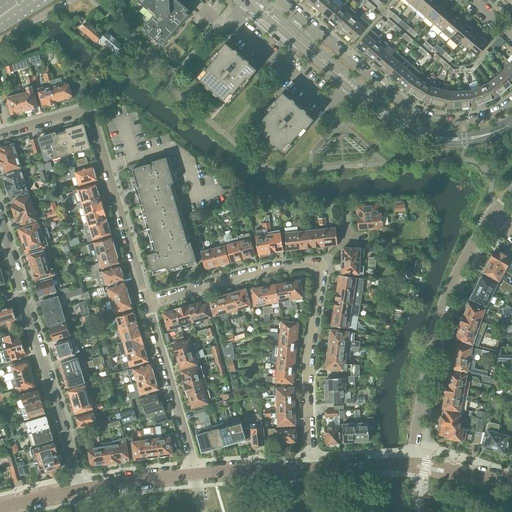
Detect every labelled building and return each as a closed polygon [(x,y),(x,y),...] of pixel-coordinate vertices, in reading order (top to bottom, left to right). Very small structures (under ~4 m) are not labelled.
[(177,0),(136,0),(154,15),(142,29),(151,36),(148,39),(151,42),(154,39),(162,46),(192,13),(177,0)] [(319,0),(314,7),(322,13),(333,1),(333,0),(319,0)] [(426,0),(411,0),(409,3),(418,10),(426,0)] [(426,17),(438,3),(434,0),(426,0),(418,10),(426,17)] [(341,8),(333,1),(322,13),(330,21),(341,8)] [(341,8),(330,21),(338,28),(353,10),(345,3),(341,8)] [(438,3),(426,17),(434,24),(446,10),(438,3)] [(361,18),(353,10),(338,28),(346,35),(361,18)] [(446,10),(434,24),(442,32),(445,28),(454,17),(446,10)] [(449,39),(465,21),(457,14),(454,17),(445,28),(442,32),(449,39)] [(394,20),(403,28),(406,24),(402,20),(401,20),(397,17),(394,20)] [(355,42),(369,25),(361,18),(346,35),(355,42)] [(87,21),(80,29),(97,43),(99,40),(100,39),(115,52),(117,51),(122,45),(121,44),(107,32),(104,36),(103,35),(87,21)] [(458,46),(461,42),(473,28),(465,21),(449,39),(458,46)] [(401,30),(392,22),(389,26),(393,29),(397,34),(401,30)] [(414,31),(410,28),(410,27),(406,24),(403,28),(411,34),(414,31)] [(481,35),(473,28),(461,42),(469,49),(481,35)] [(379,37),(371,30),(356,47),(364,54),(379,37)] [(481,35),(469,49),(478,57),(490,43),(481,35)] [(499,36),(497,39),(491,46),(496,50),(504,41),(499,36)] [(364,54),(373,62),(384,49),(388,45),(379,37),(364,54)] [(175,42),(166,53),(177,63),(186,52),(175,42)] [(257,71),(239,56),(226,44),(218,53),(220,54),(205,71),(207,72),(200,80),(224,101),(231,93),(233,95),(247,78),(249,80),(257,71)] [(384,49),(373,62),(381,69),(392,56),(384,49)] [(381,69),(389,76),(400,63),(404,59),(396,52),(392,56),(381,69)] [(404,59),(400,63),(389,76),(397,83),(412,66),(404,59)] [(511,64),(510,63),(503,71),(511,78),(511,64)] [(13,65),(6,67),(7,74),(14,72),(13,65)] [(48,66),(43,67),(45,75),(47,74),(49,81),(53,80),(51,73),(50,73),(48,66)] [(397,83),(405,90),(416,77),(420,73),(412,66),(397,83)] [(503,72),(495,78),(506,90),(511,85),(511,78),(503,71),(503,72)] [(416,77),(405,90),(416,97),(425,83),(416,78),(416,77)] [(428,77),(425,83),(416,97),(426,103),(433,88),(435,82),(428,77)] [(506,90),(495,78),(488,84),(497,98),(506,90)] [(69,82),(51,87),(56,102),(73,98),(72,96),(73,94),(72,92),(71,91),(69,82)] [(497,98),(488,84),(479,87),(485,103),(497,98)] [(27,92),(20,95),(24,112),(26,111),(27,112),(31,111),(31,110),(32,110),(38,108),(33,91),(32,86),(26,88),(27,92)] [(43,87),(38,89),(38,90),(43,106),(47,105),(47,106),(49,105),(50,106),(53,105),(54,104),(56,104),(56,102),(51,87),(44,89),(43,87)] [(474,107),(485,103),(479,87),(470,91),(472,96),(474,107)] [(438,106),(442,90),(433,88),(426,103),(438,106)] [(438,106),(450,109),(451,92),(442,90),(438,106)] [(470,91),(461,92),(462,108),(474,107),(472,96),(470,91)] [(462,108),(461,92),(451,92),(450,109),(462,108)] [(10,93),(6,94),(7,98),(11,116),(17,114),(18,113),(19,114),(23,113),(23,112),(24,112),(20,95),(11,97),(10,93)] [(314,121),(296,105),(283,93),(275,102),(277,104),(263,120),(264,122),(257,130),(281,151),(288,143),(290,144),(304,128),(306,130),(314,121)] [(68,131),(69,134),(74,151),(88,147),(82,127),(68,131)] [(74,151),(69,134),(55,138),(60,155),(74,151)] [(40,139),(46,160),(60,155),(55,138),(54,135),(40,139)] [(32,147),(33,151),(39,150),(36,139),(30,140),(32,147)] [(17,156),(14,144),(0,148),(0,159),(8,158),(8,159),(17,156)] [(0,166),(2,174),(21,169),(17,156),(8,159),(8,158),(0,159),(0,166)] [(68,157),(60,159),(62,167),(70,165),(68,157)] [(147,165),(132,170),(139,192),(136,193),(154,253),(148,255),(153,272),(159,270),(160,273),(174,269),(174,271),(183,269),(182,266),(188,264),(188,267),(197,264),(173,183),(177,182),(169,157),(152,162),(153,163),(147,165)] [(77,161),(78,167),(88,164),(86,158),(77,161)] [(43,164),(45,171),(46,171),(46,172),(53,170),(51,162),(43,164)] [(76,172),(75,168),(64,171),(66,180),(76,177),(79,185),(97,180),(93,167),(76,172)] [(4,182),(5,187),(25,182),(21,170),(5,175),(6,179),(4,179),(5,181),(4,182)] [(10,194),(12,198),(28,193),(25,182),(5,187),(7,193),(8,193),(9,194),(10,194)] [(53,195),(59,193),(56,182),(50,184),(53,195)] [(77,204),(82,203),(100,197),(96,185),(73,192),(77,204)] [(64,201),(62,195),(56,197),(58,203),(64,201)] [(14,213),(14,214),(33,208),(29,197),(15,201),(16,205),(12,206),(12,208),(12,209),(13,212),(14,213)] [(103,209),(100,197),(82,203),(85,215),(103,209)] [(369,231),(384,229),(382,214),(380,214),(379,203),(355,206),(359,231),(369,230),(369,231)] [(238,206),(230,208),(231,215),(240,213),(238,206)] [(14,217),(15,219),(16,220),(17,222),(21,221),(22,225),(36,220),(33,208),(14,214),(15,216),(14,217)] [(85,215),(89,227),(107,222),(103,209),(85,215)] [(66,213),(59,215),(60,220),(61,222),(68,220),(66,213)] [(298,231),(297,227),(297,220),(295,220),(293,222),(293,227),(285,228),(285,233),(287,250),(300,248),(298,231)] [(23,241),(49,233),(47,228),(45,229),(43,222),(19,230),(23,241)] [(89,227),(93,240),(111,234),(107,222),(89,227)] [(336,227),(324,229),(325,246),(338,244),(336,227)] [(313,247),(325,246),(324,229),(311,230),(313,247)] [(300,248),(313,247),(311,230),(298,231),(300,248)] [(223,236),(226,246),(231,263),(243,259),(237,237),(237,238),(230,240),(229,235),(228,235),(227,233),(225,233),(225,231),(222,231),(223,236)] [(272,253),(268,232),(263,233),(264,236),(255,237),(258,255),(272,253)] [(268,232),(272,253),(284,251),(281,233),(273,234),(272,232),(268,232)] [(44,247),(44,246),(48,245),(46,239),(50,238),(49,233),(23,241),(26,253),(44,247)] [(256,256),(251,239),(250,234),(237,237),(243,259),(256,256)] [(213,249),(217,266),(230,263),(225,246),(226,246),(223,236),(218,237),(221,247),(213,249)] [(78,237),(68,240),(70,248),(80,244),(78,237)] [(96,248),(98,256),(116,251),(112,237),(87,245),(88,251),(96,248)] [(217,266),(213,249),(205,251),(202,242),(198,243),(205,269),(217,266)] [(343,248),(343,261),(359,262),(360,258),(364,258),(365,249),(343,248)] [(27,256),(31,269),(48,264),(48,263),(50,263),(52,260),(49,252),(47,251),(44,251),(27,256)] [(98,256),(100,263),(96,264),(96,265),(90,267),(92,273),(99,271),(99,269),(102,268),(119,263),(116,251),(98,256)] [(489,261),(490,262),(505,270),(509,264),(511,265),(511,259),(495,251),(489,261)] [(80,261),(78,255),(71,257),(73,263),(80,261)] [(364,266),(359,266),(359,262),(343,261),(342,274),(363,275),(364,266)] [(505,270),(490,262),(484,273),(499,281),(505,270)] [(48,264),(31,269),(35,281),(52,276),(57,274),(56,269),(50,270),(48,264)] [(75,265),(67,268),(69,274),(76,271),(75,265)] [(102,272),(100,273),(99,271),(92,273),(94,279),(97,278),(100,287),(106,285),(124,280),(120,266),(102,272)] [(340,275),(338,288),(362,292),(364,282),(362,279),(340,275)] [(56,292),(55,288),(58,287),(57,286),(60,286),(57,277),(36,283),(40,297),(56,292)] [(476,288),(492,296),(497,284),(482,277),(476,288)] [(292,283),(288,283),(291,299),(302,297),(301,287),(303,287),(304,286),(303,282),(301,281),(298,281),(298,280),(292,281),(292,283)] [(503,281),(501,284),(507,288),(511,290),(511,285),(509,284),(503,281)] [(107,288),(111,301),(129,296),(125,283),(107,288)] [(277,285),(276,286),(279,301),(284,300),(285,306),(287,306),(287,307),(288,313),(293,312),(293,309),(291,303),(291,299),(288,283),(283,284),(283,283),(276,284),(277,285)] [(269,287),(264,288),(267,303),(279,301),(276,286),(275,286),(275,284),(269,286),(269,287)] [(106,294),(104,287),(97,289),(98,296),(106,294)] [(253,290),(252,290),(255,306),(267,303),(264,288),(260,289),(259,287),(253,289),(253,290)] [(360,305),(362,292),(338,288),(336,301),(360,305)] [(486,307),(492,296),(476,288),(471,299),(486,307)] [(245,290),(233,294),(241,321),(242,323),(247,322),(243,308),(250,306),(245,290)] [(236,323),(241,321),(233,294),(222,297),(228,319),(229,319),(228,318),(234,316),(236,323)] [(45,314),(61,309),(59,302),(63,301),(61,296),(41,302),(45,314)] [(111,301),(114,314),(133,308),(129,296),(111,301)] [(223,320),(228,319),(222,297),(210,300),(214,316),(221,314),(223,320)] [(82,317),(90,315),(86,301),(79,304),(82,317)] [(358,318),(360,305),(336,301),(334,314),(358,318)] [(188,306),(192,323),(193,326),(201,324),(201,321),(211,318),(208,309),(203,310),(202,304),(190,307),(189,306),(188,306)] [(480,322),(484,312),(493,316),(495,312),(489,310),(485,308),(484,310),(468,304),(464,317),(480,322)] [(502,315),(502,322),(511,319),(511,314),(511,308),(511,309),(506,304),(503,308),(503,310),(502,315)] [(189,324),(192,323),(188,306),(175,310),(176,311),(179,320),(182,330),(190,328),(189,324)] [(0,323),(0,324),(7,322),(10,332),(17,330),(13,320),(15,319),(15,318),(16,317),(15,314),(13,313),(11,307),(3,309),(3,307),(0,308),(0,323)] [(269,314),(268,307),(263,308),(264,314),(261,315),(263,323),(270,321),(269,314)] [(65,321),(61,309),(45,314),(49,326),(65,321)] [(110,310),(103,312),(105,319),(112,317),(110,310)] [(169,333),(182,330),(179,320),(176,311),(164,314),(169,333)] [(119,330),(137,324),(134,312),(115,317),(119,330)] [(356,330),(358,318),(334,314),(332,326),(356,330)] [(82,317),(86,330),(94,328),(90,315),(82,317),(83,317),(82,317)] [(460,326),(477,332),(476,333),(486,337),(488,332),(478,329),(480,322),(464,317),(460,326)] [(282,322),(281,334),(297,336),(297,331),(299,331),(299,325),(298,325),(298,324),(282,322)] [(49,328),(53,341),(70,336),(66,323),(49,328)] [(121,335),(123,342),(141,337),(137,324),(119,330),(116,331),(117,336),(121,335)] [(477,332),(460,326),(456,339),(472,345),(482,348),(481,348),(486,350),(487,345),(483,344),(474,340),(476,333),(477,332)] [(86,340),(96,337),(94,328),(86,330),(86,331),(83,332),(86,340)] [(330,333),(329,339),(330,339),(330,344),(359,347),(360,343),(353,342),(354,334),(331,331),(331,333),(330,333)] [(17,333),(4,337),(7,349),(23,345),(20,337),(18,337),(17,333)] [(245,333),(233,337),(234,340),(235,342),(246,338),(245,333)] [(270,338),(280,339),(280,346),(296,348),(296,347),(297,347),(298,341),(296,340),(297,336),(281,334),(277,334),(270,333),(270,338)] [(123,342),(126,354),(144,349),(141,337),(123,342)] [(59,359),(61,359),(74,355),(75,355),(80,353),(77,343),(76,344),(74,339),(54,345),(59,359)] [(177,357),(178,357),(197,352),(195,343),(191,344),(189,340),(173,345),(177,357)] [(328,348),(327,354),(329,354),(328,356),(345,358),(350,358),(350,351),(359,352),(359,347),(330,344),(329,348),(328,348)] [(453,352),(453,354),(453,356),(453,357),(470,360),(474,361),(475,353),(475,349),(472,348),(455,344),(454,350),(453,352)] [(7,349),(1,351),(4,363),(25,357),(23,353),(25,353),(23,345),(7,349)] [(269,353),(268,357),(295,360),(295,355),(296,355),(297,348),(296,348),(280,346),(280,347),(273,346),(273,353),(269,353)] [(148,362),(144,349),(126,354),(129,362),(121,364),(123,369),(148,362)] [(233,349),(223,350),(226,360),(232,359),(234,359),(233,349)] [(200,363),(197,352),(178,357),(181,369),(200,363)] [(100,365),(104,364),(104,363),(101,354),(92,356),(93,360),(84,363),(82,357),(76,359),(75,355),(74,355),(61,359),(62,363),(60,363),(64,376),(86,369),(100,365)] [(327,360),(326,366),(327,366),(327,368),(351,371),(351,377),(354,377),(360,377),(360,366),(344,364),(345,358),(328,356),(328,360),(327,360)] [(268,357),(268,362),(278,363),(277,370),(293,371),(294,371),(295,371),(295,364),(294,364),(295,360),(268,357)] [(452,363),(451,369),(483,375),(487,376),(488,372),(474,369),(476,361),(474,361),(470,360),(453,357),(453,358),(452,359),(451,362),(452,363)] [(108,369),(115,367),(112,359),(106,361),(108,369)] [(235,371),(232,359),(226,360),(230,373),(235,371)] [(10,373),(12,380),(32,374),(28,363),(12,368),(13,372),(10,373)] [(132,384),(133,384),(133,383),(155,376),(151,364),(133,370),(134,374),(129,375),(132,384)] [(185,384),(205,378),(201,366),(182,372),(185,384)] [(86,383),(84,379),(89,377),(86,369),(64,376),(68,389),(86,383)] [(266,377),(266,381),(292,384),(293,379),(294,379),(295,372),(293,372),(293,371),(277,370),(277,378),(266,377)] [(114,373),(107,375),(109,382),(116,380),(114,373)] [(448,380),(447,382),(448,384),(448,385),(447,385),(464,388),(467,376),(450,373),(449,379),(448,380)] [(14,387),(17,386),(19,392),(35,387),(32,374),(12,380),(14,387)] [(493,384),(495,378),(487,376),(483,375),(481,382),(493,384)] [(142,397),(141,394),(158,389),(155,376),(133,383),(133,384),(135,392),(127,394),(129,400),(142,397)] [(326,385),(324,385),(325,392),(343,391),(346,391),(346,385),(346,383),(348,383),(355,383),(354,377),(351,377),(341,377),(342,379),(326,379),(326,385)] [(188,397),(189,396),(208,390),(205,378),(185,384),(184,384),(188,397)] [(68,391),(72,402),(89,397),(85,385),(68,391)] [(445,391),(444,397),(445,397),(462,400),(472,402),(472,397),(463,395),(464,388),(447,385),(448,385),(447,385),(446,386),(445,387),(445,390),(445,391)] [(236,398),(237,400),(241,399),(243,399),(241,388),(234,389),(236,398)] [(274,396),(268,396),(268,402),(277,402),(277,401),(294,401),(294,388),(274,389),(274,396)] [(21,408),(42,402),(38,389),(18,395),(19,400),(17,401),(20,408),(21,408)] [(192,408),(208,403),(207,399),(211,398),(208,390),(189,396),(192,408)] [(343,391),(325,392),(325,398),(327,398),(327,404),(343,403),(343,391)] [(165,412),(162,401),(161,400),(159,401),(157,394),(143,398),(145,405),(143,406),(144,407),(142,411),(144,414),(146,416),(147,418),(165,412)] [(89,397),(72,402),(76,414),(92,409),(89,397)] [(444,403),(443,409),(460,412),(462,400),(445,397),(445,398),(444,399),(444,402),(444,403)] [(277,408),(275,408),(276,414),(295,413),(294,401),(277,401),(277,402),(277,408)] [(45,414),(42,402),(21,408),(24,420),(45,414)] [(205,409),(194,412),(195,418),(199,417),(201,425),(205,423),(203,416),(206,415),(205,409)] [(134,410),(120,415),(123,425),(137,420),(134,410)] [(325,417),(334,417),(335,427),(325,428),(326,443),(341,443),(340,430),(339,411),(325,412),(325,417)] [(76,417),(80,429),(100,423),(101,424),(108,422),(111,421),(109,417),(100,419),(100,418),(95,420),(93,412),(76,417)] [(295,413),(276,414),(276,419),(278,419),(278,426),(295,425),(295,413)] [(440,419),(439,422),(440,423),(440,425),(442,426),(443,425),(457,428),(457,427),(459,416),(444,413),(444,417),(442,417),(441,419),(440,419)] [(167,420),(166,414),(154,418),(154,424),(167,420)] [(206,415),(203,416),(205,423),(207,428),(213,450),(224,447),(217,425),(211,426),(210,422),(211,422),(208,414),(206,415)] [(24,423),(28,434),(50,428),(46,416),(24,423)] [(368,424),(355,424),(356,442),(362,442),(363,443),(367,443),(368,442),(369,441),(369,435),(374,435),(373,417),(367,418),(368,424)] [(240,418),(228,421),(235,444),(246,440),(240,418)] [(228,421),(217,425),(224,447),(235,444),(228,421)] [(108,422),(101,424),(103,431),(109,429),(109,428),(108,424),(108,422)] [(487,425),(486,431),(481,447),(494,451),(498,434),(499,434),(501,426),(491,423),(487,425)] [(255,429),(251,429),(251,430),(252,446),(258,445),(259,447),(262,446),(264,445),(265,445),(265,440),(264,430),(263,424),(255,424),(255,429)] [(355,424),(342,425),(342,430),(343,430),(343,443),(356,442),(355,424)] [(10,442),(15,441),(16,441),(14,436),(11,425),(9,426),(5,427),(9,438),(8,438),(9,443),(10,442)] [(441,428),(440,431),(441,432),(441,435),(449,436),(448,438),(461,440),(465,441),(467,429),(457,427),(457,428),(443,425),(442,426),(442,428),(441,428)] [(151,434),(144,435),(147,458),(159,457),(157,439),(155,427),(150,428),(151,434)] [(160,427),(155,427),(157,439),(159,457),(172,455),(170,437),(162,438),(160,427)] [(53,440),(50,428),(28,434),(31,447),(53,440)] [(202,429),(195,431),(202,453),(213,450),(207,428),(202,429)] [(283,429),(264,430),(265,440),(270,439),(270,435),(276,435),(277,447),(286,446),(286,443),(296,443),(296,440),(297,439),(297,436),(296,435),(295,429),(283,430),(283,429)] [(139,441),(132,443),(134,460),(147,458),(144,435),(143,431),(138,431),(139,441)] [(482,432),(475,431),(473,443),(480,444),(482,432)] [(499,434),(498,434),(494,451),(506,454),(511,438),(499,434)] [(87,436),(82,437),(85,447),(88,449),(91,466),(97,465),(98,466),(103,466),(103,464),(104,464),(101,447),(94,448),(93,443),(89,444),(87,436)] [(126,439),(113,442),(113,443),(116,463),(121,462),(122,462),(122,463),(128,462),(127,461),(129,461),(126,444),(126,439)] [(12,449),(13,454),(19,452),(15,441),(10,442),(12,449)] [(113,442),(101,444),(102,447),(101,447),(104,464),(104,465),(110,464),(111,465),(114,464),(115,463),(116,463),(113,443),(113,442)] [(34,463),(57,456),(56,451),(57,451),(54,443),(30,451),(34,463)] [(57,456),(34,463),(29,464),(31,469),(35,467),(38,475),(61,467),(59,460),(57,456)] [(20,476),(18,468),(17,465),(10,467),(11,471),(14,482),(21,480),(20,476)]
